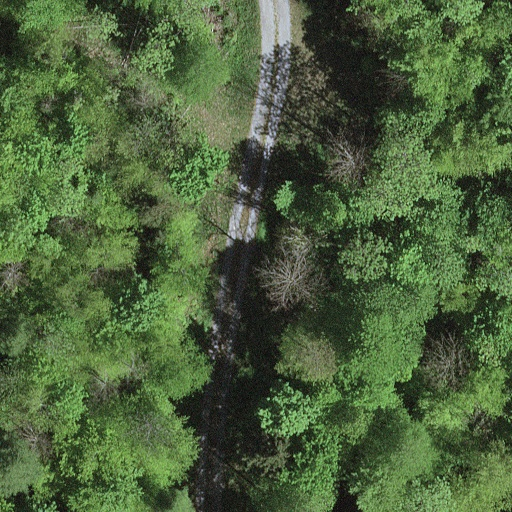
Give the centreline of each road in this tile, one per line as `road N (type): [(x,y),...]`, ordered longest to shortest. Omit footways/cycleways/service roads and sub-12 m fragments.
road 1 (track): [(218,511),(240,276),(284,76),(276,0)]
road 2 (track): [(8,0),(75,39),(168,75),(264,155)]
